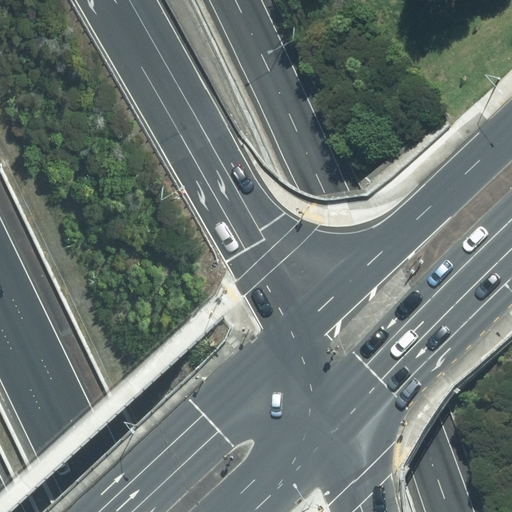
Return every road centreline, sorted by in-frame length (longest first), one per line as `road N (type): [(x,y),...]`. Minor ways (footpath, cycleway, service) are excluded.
road 1 (motorway): [(111,0),(294,334)]
road 2 (secondary): [(294,334),(511,130)]
road 3 (secondary): [(102,511),(294,334)]
road 4 (secondary): [(511,251),(335,426)]
road 5 (motorway): [(0,324),(90,511)]
road 6 (secondary): [(335,426),(249,511)]
